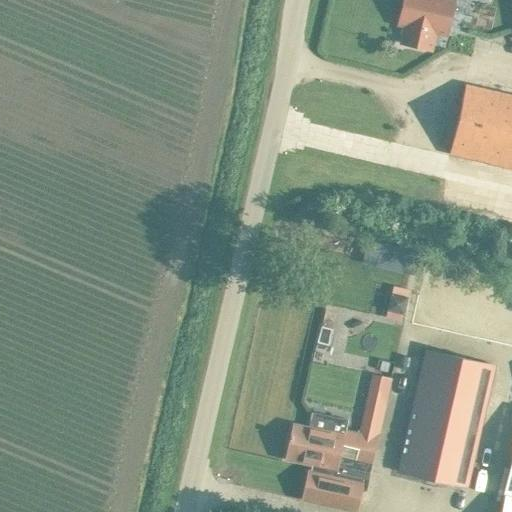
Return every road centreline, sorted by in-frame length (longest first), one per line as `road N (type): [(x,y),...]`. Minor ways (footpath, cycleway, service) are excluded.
road 1 (unclassified): [(193,511),(307,0)]
road 2 (track): [(511,175),(400,141),(369,78),(295,56)]
road 3 (track): [(462,511),(511,336)]
road 4 (track): [(200,478),(334,511)]
